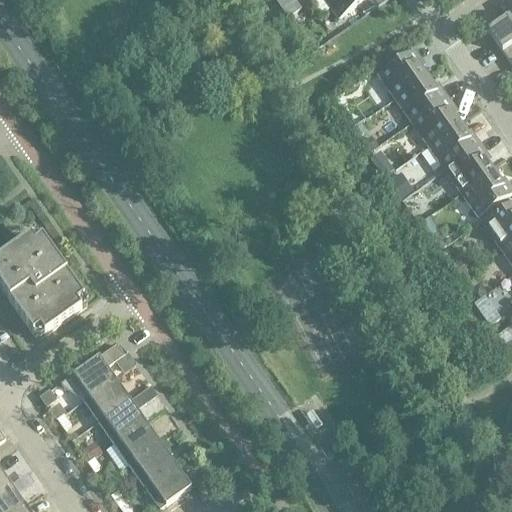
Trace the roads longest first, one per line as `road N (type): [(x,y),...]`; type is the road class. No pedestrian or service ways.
road 1 (residential): [(6,396),(139,306),(11,127)]
road 2 (residential): [(81,511),(6,396)]
road 3 (residential): [(511,131),(438,31)]
